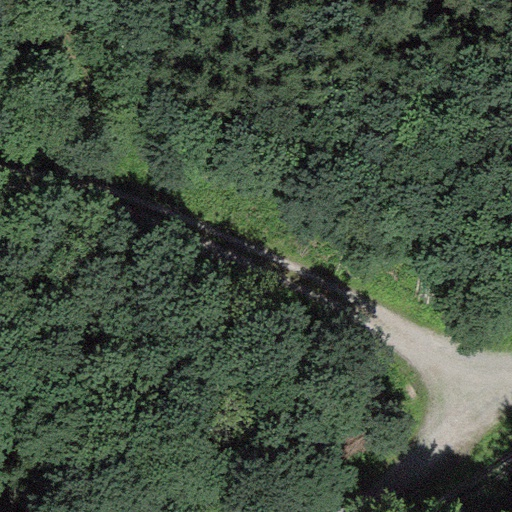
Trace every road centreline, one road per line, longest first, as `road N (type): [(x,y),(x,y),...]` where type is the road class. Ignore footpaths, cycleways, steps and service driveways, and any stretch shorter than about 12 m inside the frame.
road 1 (track): [(506,386),(178,219),(0,179)]
road 2 (track): [(354,511),(506,386)]
